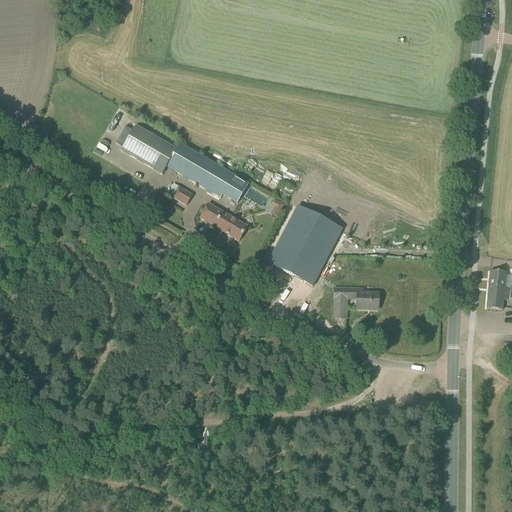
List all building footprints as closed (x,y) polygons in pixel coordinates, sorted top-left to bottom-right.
[(132,132),(125,127),(116,143),(123,147),(120,152),(161,176),(166,168),(220,199),(222,196),(237,205),(248,185),(179,145),(176,150),(135,127),(132,132)] [(167,197),(188,207),(194,195),(173,185),(167,197)] [(199,219),(239,243),(247,228),(208,205),(199,219)] [(296,208),(267,265),(311,288),(341,231),(296,208)] [(504,289),(506,273),(490,272),(486,310),(502,311),(503,300),(506,301),(507,289),(504,289)] [(377,311),(378,295),(362,295),(362,291),(333,290),(333,299),(334,300),(334,320),(346,320),(346,300),(356,300),(356,310),(377,311)]
